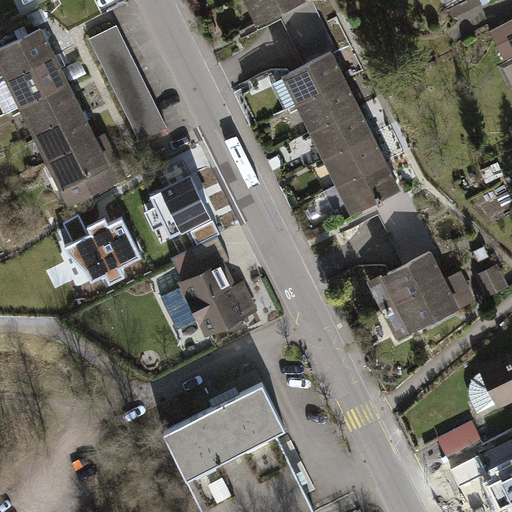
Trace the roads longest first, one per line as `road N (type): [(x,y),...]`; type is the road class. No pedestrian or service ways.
road 1 (residential): [(157,0),(408,511)]
road 2 (track): [(0,325),(72,339),(100,358),(135,401)]
